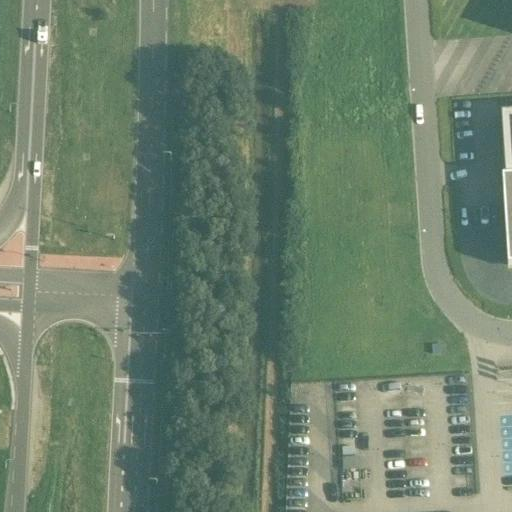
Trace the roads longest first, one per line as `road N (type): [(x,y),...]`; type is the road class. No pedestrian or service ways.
road 1 (unclassified): [(511,333),(471,325),(437,289),(416,0)]
road 2 (primary): [(144,297),(150,0)]
road 3 (primary): [(133,511),(144,297)]
road 4 (primary): [(27,305),(13,511)]
road 5 (primary): [(36,0),(25,201)]
